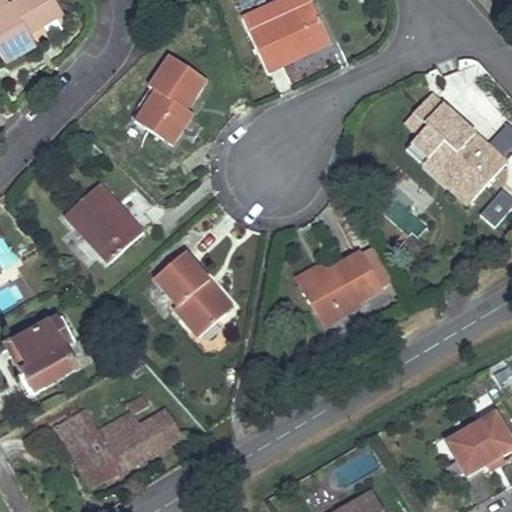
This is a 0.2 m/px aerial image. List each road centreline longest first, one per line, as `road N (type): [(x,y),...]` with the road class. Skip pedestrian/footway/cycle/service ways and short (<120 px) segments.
road 1 (tertiary): [(157,511),(511,297)]
road 2 (residential): [(445,4),(415,51),(324,101),(280,159)]
road 3 (residential): [(0,173),(122,45),(119,0)]
